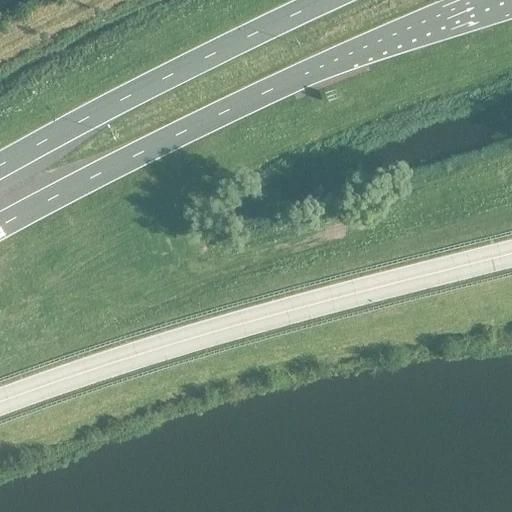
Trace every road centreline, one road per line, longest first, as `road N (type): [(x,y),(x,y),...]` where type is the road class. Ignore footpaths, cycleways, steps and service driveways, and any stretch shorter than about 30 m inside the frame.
road 1 (trunk): [(0,235),(361,54),(496,0)]
road 2 (trunk): [(332,0),(0,172)]
